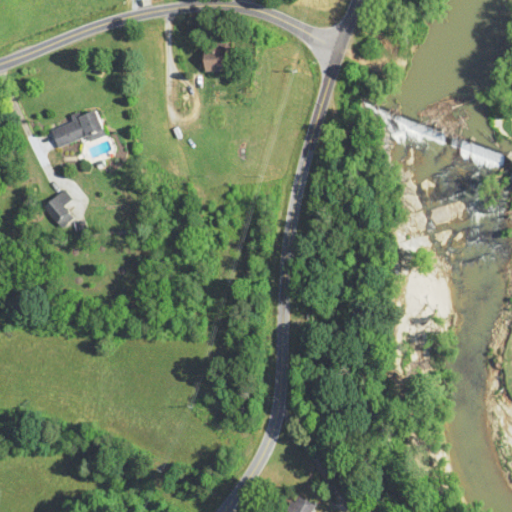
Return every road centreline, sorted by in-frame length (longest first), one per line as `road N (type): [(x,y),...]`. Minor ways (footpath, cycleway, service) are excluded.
road 1 (residential): [(222,511),(272,429),(291,218),(357,0)]
road 2 (residential): [(337,52),(265,13),(201,6),(104,24),(0,64)]
